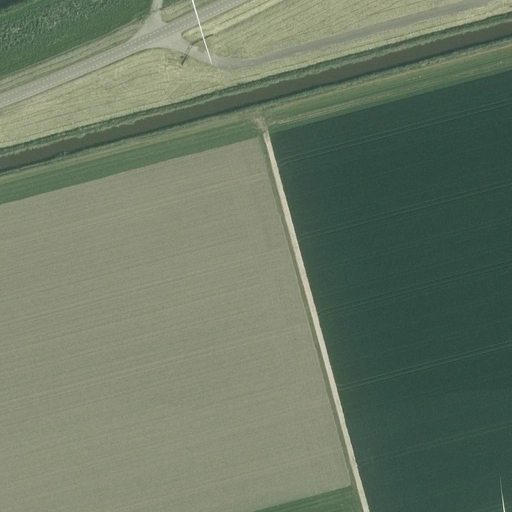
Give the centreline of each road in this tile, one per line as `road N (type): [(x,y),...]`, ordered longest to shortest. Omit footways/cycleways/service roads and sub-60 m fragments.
road 1 (track): [(269,148),(366,511)]
road 2 (tertiary): [(0,101),(230,0)]
